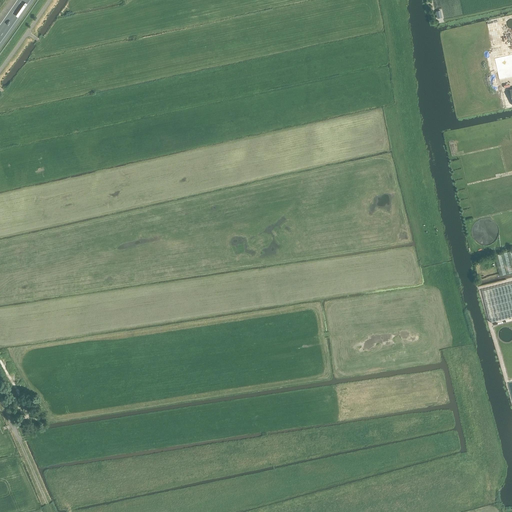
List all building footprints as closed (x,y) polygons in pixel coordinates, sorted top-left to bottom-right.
[(457,155),(454,140),(448,141),(452,156),(457,155)] [(483,218),(479,219),(477,221),(474,223),(473,226),(472,229),(471,232),(472,235),(473,238),(475,241),(477,243),(480,245),(483,246),(487,246),(490,245),(493,244),(495,242),(497,239),(499,236),(499,233),(499,230),(498,226),(497,224),(495,221),(492,219),(489,218),(486,218),(483,218)] [(511,250),(495,255),(500,275),(511,272),(511,250)] [(511,283),(482,291),(490,322),(511,316),(511,283)] [(507,327),(504,327),(501,329),(500,331),(499,334),(500,337),(501,340),(504,341),(507,342),(510,341),(511,338),(511,329),(510,328),(507,327)]
